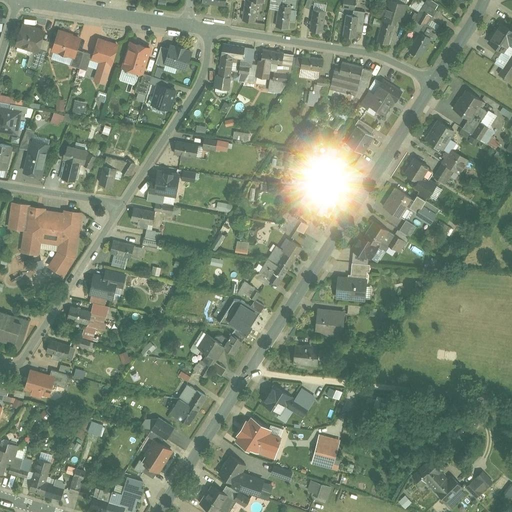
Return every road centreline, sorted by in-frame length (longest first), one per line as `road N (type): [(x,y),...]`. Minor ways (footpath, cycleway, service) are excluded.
road 1 (residential): [(434,84),(162,511)]
road 2 (residential): [(211,29),(387,57),(434,84)]
road 3 (residential): [(0,363),(19,364),(26,355),(123,204)]
road 4 (residential): [(123,204),(202,80),(211,29)]
road 5 (residential): [(18,0),(188,26)]
road 6 (residential): [(0,184),(123,204)]
